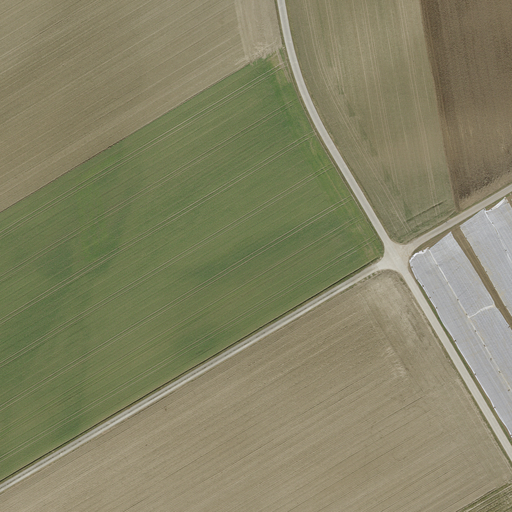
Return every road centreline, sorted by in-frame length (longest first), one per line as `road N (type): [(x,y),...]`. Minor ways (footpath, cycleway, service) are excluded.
road 1 (track): [(0,489),(395,257)]
road 2 (unclassified): [(281,0),(303,90),(395,257)]
road 3 (unclassified): [(395,257),(511,453)]
road 4 (unclassified): [(395,257),(511,188)]
